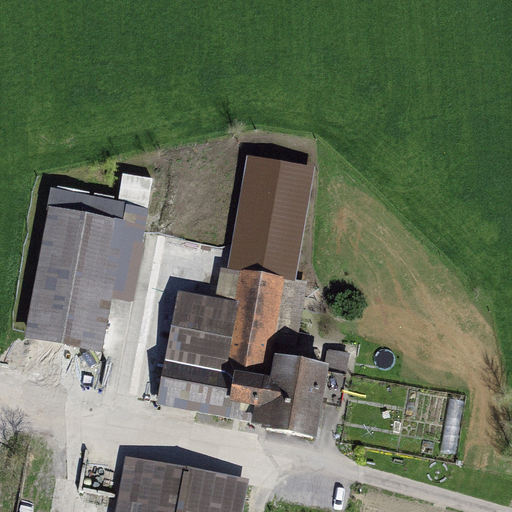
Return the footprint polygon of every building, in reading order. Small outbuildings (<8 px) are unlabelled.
[(317,173),(250,163),(234,266),(301,276),(317,173)] [(128,223),(53,209),(28,341),(104,355),(128,223)] [(229,304),(181,296),(162,401),(226,413),(234,367),(269,373),(285,286),(234,277),(229,304)] [(338,368),(287,359),(282,385),(242,378),(238,400),(265,406),(262,424),(326,436),(338,368)] [(252,511),(257,485),(125,464),(117,511),(252,511)]
